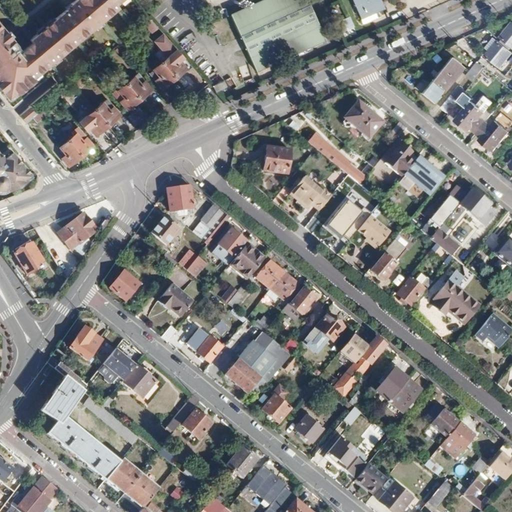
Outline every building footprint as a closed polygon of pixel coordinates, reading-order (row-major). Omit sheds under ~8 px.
[(0,91),(9,102),(39,76),(37,74),(116,9),(113,6),(120,0),(70,0),(66,4),(68,7),(63,12),(62,10),(25,40),(28,44),(14,56),(12,54),(12,46),(0,32),(0,91)] [(315,0),(299,0),(244,25),(264,70),(333,39),(315,0)] [(352,0),(363,25),(387,14),(380,0),(352,0)] [(349,16),(340,20),(344,30),(354,26),(349,16)] [(149,31),(156,27),(150,19),(144,23),(149,31)] [(509,49),(511,47),(511,23),(500,37),(502,39),(500,41),(509,49)] [(484,48),(488,52),(495,43),(491,40),(484,48)] [(509,49),(500,41),(497,45),(495,43),(488,52),(484,56),(497,68),(509,54),(507,52),(509,49)] [(167,59),(160,64),(173,80),(185,70),(179,63),(174,67),(167,59)] [(448,59),(420,94),(432,104),(461,69),(448,59)] [(475,63),(464,77),(472,83),(477,76),(483,69),(475,63)] [(173,80),(160,64),(150,74),(154,80),(159,76),(160,77),(156,81),(162,89),(173,80)] [(165,87),(173,97),(193,82),(185,72),(165,87)] [(136,76),(125,86),(137,101),(149,92),(136,76)] [(224,81),(213,84),(215,91),(226,88),(224,81)] [(137,101),(125,86),(113,95),(126,111),(137,101)] [(457,87),(440,108),(447,113),(456,102),(462,95),(464,92),(457,87)] [(464,108),(469,102),(462,95),(456,102),(464,108)] [(151,98),(126,116),(134,126),(158,107),(151,98)] [(380,121),(356,101),(343,117),(366,137),(380,121)] [(105,102),(93,111),(107,127),(118,118),(105,102)] [(467,131),(469,129),(474,134),(484,122),(479,118),(483,113),(469,102),(464,108),(454,120),(467,131)] [(35,116),(32,118),(37,124),(45,117),(41,111),(35,116)] [(107,127),(93,111),(82,120),(78,124),(85,132),(89,129),(95,137),(107,127)] [(491,151),(507,133),(494,121),(489,126),(484,122),(474,134),(479,138),(478,140),(491,151)] [(397,122),(387,134),(395,140),(404,128),(397,122)] [(73,136),(67,143),(79,158),(91,148),(84,140),(79,144),(73,136)] [(305,142),(314,149),(346,176),(354,182),(358,185),(363,178),(311,136),(305,142)] [(79,158),(67,143),(60,148),(67,156),(62,160),(68,168),(79,158)] [(399,144),(383,164),(400,177),(402,174),(412,162),(407,158),(410,154),(399,144)] [(287,174),(288,148),(260,146),(259,172),(287,174)] [(0,185),(11,187),(16,186),(19,184),(23,181),(21,179),(26,174),(9,154),(2,161),(0,158),(0,185)] [(367,172),(378,160),(373,156),(363,168),(367,172)] [(412,162),(402,174),(428,195),(438,182),(434,178),(437,174),(416,157),(412,162)] [(307,209),(312,204),(319,209),(330,196),(322,190),(321,192),(302,176),(288,194),(307,209)] [(188,187),(165,190),(168,212),(192,209),(188,187)] [(460,201),(453,196),(428,227),(435,233),(430,238),(452,257),(459,248),(470,234),(463,229),(452,242),(456,245),(454,247),(442,236),(464,210),(483,225),(493,214),(485,207),(488,203),(470,189),(460,201)] [(347,201),(326,225),(347,242),(356,231),(368,215),(370,213),(363,207),(360,211),(347,201)] [(200,222),(209,229),(222,214),(212,206),(200,222)] [(416,211),(408,221),(408,222),(419,230),(428,221),(416,211)] [(84,214),(58,234),(72,251),(78,246),(81,250),(76,256),(81,259),(91,245),(86,240),(97,231),(84,214)] [(228,218),(222,214),(209,229),(215,234),(228,218)] [(392,236),(368,215),(356,231),(365,239),(364,240),(377,252),(379,251),(392,236)] [(163,218),(151,233),(166,245),(178,230),(163,218)] [(246,243),(230,230),(211,253),(227,266),(228,265),(244,245),(246,243)] [(511,265),(511,243),(505,238),(493,254),(511,268),(511,265)] [(405,249),(394,239),(382,254),(383,254),(369,271),(381,281),(383,280),(387,275),(387,273),(394,264),(393,263),(405,249)] [(353,254),(364,261),(371,251),(360,244),(353,254)] [(246,280),(263,260),(244,245),(228,265),(246,280)] [(32,246),(15,256),(28,277),(39,270),(37,267),(43,263),(32,246)] [(459,248),(452,257),(463,266),(470,257),(459,248)] [(178,265),(185,271),(196,256),(189,251),(178,265)] [(176,264),(164,254),(157,262),(170,272),(176,264)] [(196,256),(185,271),(193,277),(204,263),(196,256)] [(296,284),(268,262),(255,279),(282,301),(296,284)] [(435,302),(432,306),(443,315),(446,311),(462,325),(479,304),(457,287),(464,277),(456,270),(432,300),(435,302)] [(125,271),(109,289),(125,302),(140,284),(125,271)] [(423,289),(410,279),(397,294),(401,298),(399,300),(403,303),(405,301),(410,305),(423,289)] [(192,302),(170,284),(156,301),(166,310),(168,308),(179,317),(192,302)] [(313,299),(301,289),(288,305),(299,315),(301,315),(305,311),(305,308),(313,299)] [(235,293),(226,304),(232,309),(241,297),(235,293)] [(326,313),(314,328),(331,342),(343,327),(326,313)] [(511,331),(491,315),(475,335),(483,342),(486,338),(498,348),(511,331)] [(186,342),(196,325),(190,322),(180,338),(186,342)] [(166,343),(176,332),(169,326),(160,338),(166,343)] [(87,361),(102,340),(84,327),(69,349),(87,361)] [(198,329),(185,345),(209,364),(222,349),(198,329)] [(367,346),(352,334),(336,354),(350,366),(367,346)] [(350,366),(344,374),(349,378),(355,370),(357,372),(366,362),(369,365),(385,345),(375,337),(367,346),(350,366)] [(297,346),(292,342),(284,352),(289,356),(297,346)] [(251,343),(224,376),(245,393),(272,360),(251,343)] [(134,366),(114,349),(101,365),(121,382),(134,366)] [(296,361),(289,356),(279,368),(286,373),(296,361)] [(54,369),(64,377),(76,387),(81,379),(59,362),(54,369)] [(134,366),(121,382),(140,398),(153,382),(134,366)] [(388,401),(406,379),(393,368),(375,390),(388,401)] [(331,389),(340,396),(353,382),(349,378),(344,374),(331,389)] [(118,464),(61,416),(81,391),(80,390),(76,387),(64,377),(40,411),(55,423),(45,435),(72,457),(76,460),(103,482),(105,480),(118,464)] [(406,379),(388,401),(401,412),(420,390),(406,379)] [(292,400),(296,403),(306,390),(302,387),(292,400)] [(198,401),(191,396),(183,408),(189,412),(198,401)] [(272,396),(260,410),(277,424),(289,409),(272,396)] [(120,436),(125,429),(88,397),(82,404),(120,436)] [(429,424),(446,437),(458,422),(435,404),(426,414),(433,420),(429,424)] [(353,407),(342,419),(350,426),(361,413),(353,407)] [(210,425),(194,411),(181,426),(198,439),(210,425)] [(305,417),(294,430),(311,443),(321,430),(305,417)] [(474,435),(458,422),(446,437),(462,450),(474,435)] [(338,438),(325,456),(353,479),(364,466),(353,457),(356,453),(338,438)] [(233,472),(248,453),(241,447),(225,466),(233,472)] [(504,481),(511,468),(511,460),(498,451),(486,468),(504,481)] [(248,453),(233,472),(240,478),(256,459),(248,453)] [(479,473),(488,462),(482,456),(472,467),(479,473)] [(0,481),(1,483),(12,468),(0,459),(0,481)] [(424,466),(437,475),(442,468),(429,459),(424,466)] [(123,494),(138,475),(120,461),(118,464),(105,480),(123,494)] [(276,511),(294,491),(261,465),(245,485),(269,504),(262,511),(276,511)] [(367,465),(354,480),(373,495),(385,479),(367,465)] [(485,478),(479,473),(462,495),(480,510),(489,499),(485,497),(481,502),(472,494),(485,478)] [(138,475),(123,494),(142,509),(157,490),(138,475)] [(41,476),(33,487),(40,493),(49,483),(41,476)] [(444,481),(426,503),(433,509),(451,487),(444,481)] [(40,493),(49,499),(57,489),(49,483),(40,493)] [(393,484),(378,502),(390,511),(401,511),(412,500),(393,484)] [(169,495),(176,501),(183,493),(175,486),(169,495)] [(21,501),(16,497),(10,505),(15,509),(12,511),(23,511),(40,493),(33,487),(21,501)] [(48,511),(42,507),(49,499),(40,493),(23,511),(48,511)] [(212,499),(201,511),(218,511),(223,508),(212,499)] [(307,511),(295,501),(285,511),(307,511)]
